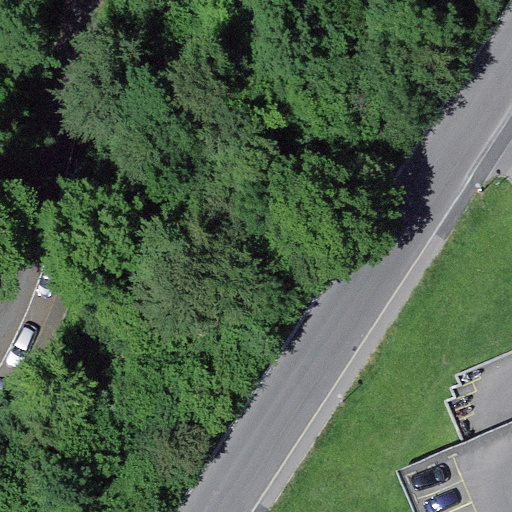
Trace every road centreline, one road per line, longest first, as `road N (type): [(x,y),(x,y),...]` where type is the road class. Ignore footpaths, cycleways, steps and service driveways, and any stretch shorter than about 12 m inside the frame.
road 1 (residential): [(511,79),(237,511)]
road 2 (unclassified): [(93,0),(38,302),(0,371)]
